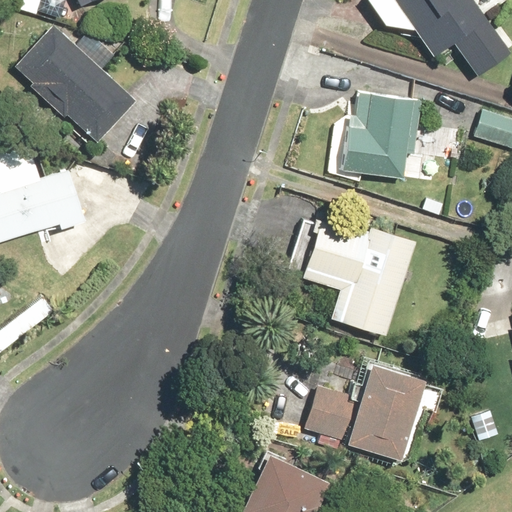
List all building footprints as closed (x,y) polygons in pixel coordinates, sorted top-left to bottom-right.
[(472,0),(390,0),(429,56),(451,42),(474,76),(508,52),(472,0)] [(52,22),(12,64),(30,81),(27,85),(62,118),(65,114),(93,141),(134,99),(52,22)] [(340,169),(402,178),(406,151),(413,152),(421,100),(352,90),(340,169)] [(511,115),(481,107),(473,136),(511,146),(511,115)] [(0,240),(81,214),(65,167),(40,176),(29,142),(0,151),(0,240)] [(330,320),(384,336),(413,241),(359,225),(357,230),(312,217),(309,229),(313,231),(299,277),(339,289),(330,320)] [(423,378),(367,361),(361,381),(353,379),(349,392),(316,382),(302,429),(398,459),(423,378)] [(500,437),(491,410),(469,417),(477,444),(500,437)] [(316,511),(331,481),(264,451),(237,511),(239,511),(316,511)]
